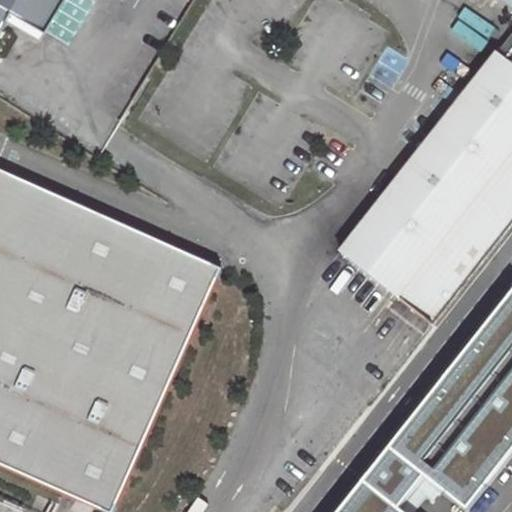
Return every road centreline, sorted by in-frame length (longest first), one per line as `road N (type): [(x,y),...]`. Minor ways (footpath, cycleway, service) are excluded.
road 1 (unclassified): [(209,511),(263,420),(282,276),(235,218),(106,137),(67,67)]
road 2 (unknown): [(511,257),(312,511)]
